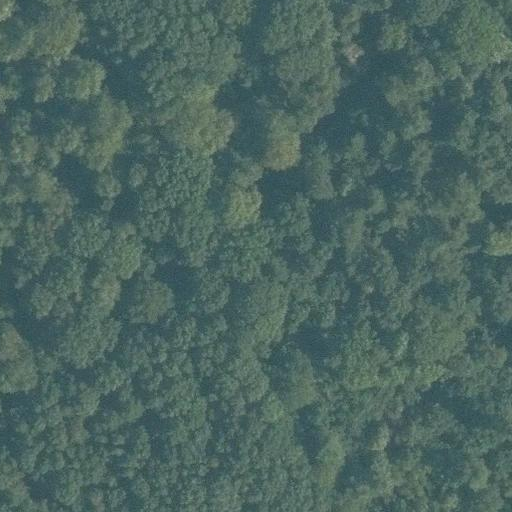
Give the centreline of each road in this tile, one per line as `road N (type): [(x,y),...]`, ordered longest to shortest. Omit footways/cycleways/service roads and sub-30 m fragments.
road 1 (track): [(433,0),(215,235)]
road 2 (track): [(215,235),(157,100),(46,0)]
road 3 (track): [(215,235),(0,388)]
